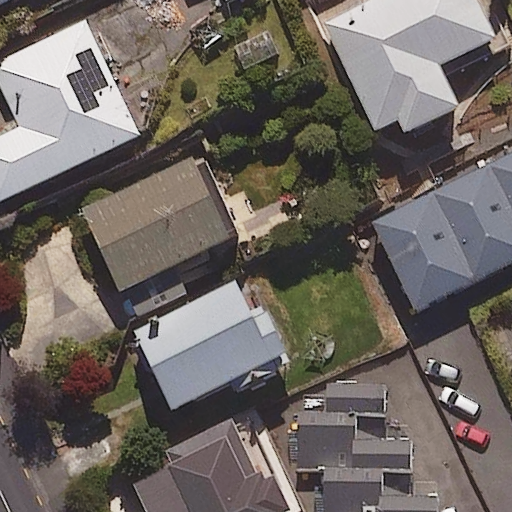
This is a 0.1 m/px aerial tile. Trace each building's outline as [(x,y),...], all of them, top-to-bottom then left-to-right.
[(0,0),(0,8),(17,0),(0,0)] [(497,40),(476,0),(377,0),(322,28),(375,134),(399,121),(407,136),(460,109),(439,69),(497,40)] [(0,203),(140,138),(86,22),(0,62),(0,81),(22,129),(0,139),(0,203)] [(273,28),(235,47),(246,70),(284,52),(273,28)] [(416,312),(511,265),(511,157),(373,224),(416,312)] [(231,244),(193,161),(84,212),(122,294),(231,244)] [(172,416),(231,388),(235,396),(279,376),(275,368),(288,361),(268,318),(255,325),(236,286),(134,334),(172,416)] [(412,500),(412,444),(386,443),(386,388),(331,388),(331,418),(301,418),(301,470),(327,470),(327,511),(439,511),(440,500),(412,500)] [(163,455),(170,470),(137,485),(148,511),(285,511),(270,478),(262,481),(236,422),(163,455)]
